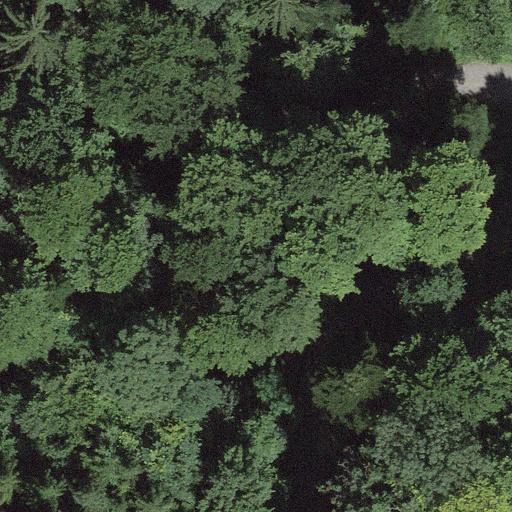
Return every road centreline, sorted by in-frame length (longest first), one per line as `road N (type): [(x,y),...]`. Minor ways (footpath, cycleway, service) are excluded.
road 1 (track): [(0,72),(230,110),(408,69),(511,84)]
road 2 (track): [(511,199),(413,249),(334,339),(311,511)]
